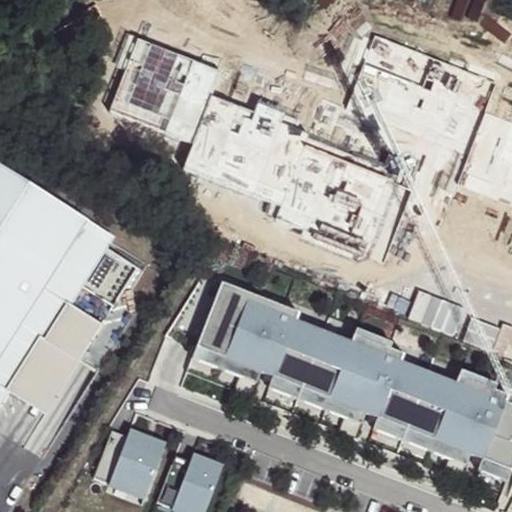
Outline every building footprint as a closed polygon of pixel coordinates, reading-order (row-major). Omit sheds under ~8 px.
[(220,67),(132,32),(103,107),(193,147),(182,173),(384,264),(400,220),(436,234),(453,193),(511,219),(511,125),(487,114),(498,85),(372,34),(338,139),(213,94),(220,67)] [(113,240),(0,166),(0,405),(8,393),(15,382),(43,340),(81,364),(106,326),(72,304),(113,240)] [(297,316),(220,285),(194,350),(242,368),(237,380),(232,392),(249,399),(258,375),(271,380),(347,409),(342,421),(337,433),(354,439),(363,415),(376,420),(451,449),(447,461),(442,473),(459,480),(468,456),(481,461),(510,472),(511,472),(511,407),(504,404),(507,397),(458,377),(455,384),(400,363),(402,357),(352,337),(349,344),(294,323),(297,316)] [(43,340),(15,382),(53,407),(81,364),(43,340)] [(242,368),(194,350),(190,361),(237,380),(242,368)] [(347,409),(271,380),(267,391),(342,421),(347,409)] [(12,396),(8,393),(0,405),(4,408),(12,396)] [(451,449),(376,420),(372,432),(447,461),(451,449)] [(162,454),(111,434),(93,480),(107,486),(111,477),(147,491),(162,454)] [(204,511),(219,476),(174,458),(156,505),(171,510),(175,502),(198,511),(204,511)] [(510,472),(481,461),(477,473),(505,484),(510,472)] [(147,491),(111,477),(107,486),(144,500),(147,491)] [(198,511),(175,502),(171,510),(175,511),(198,511)]
